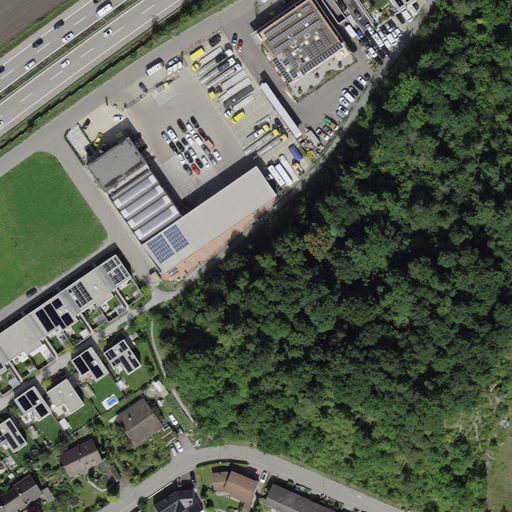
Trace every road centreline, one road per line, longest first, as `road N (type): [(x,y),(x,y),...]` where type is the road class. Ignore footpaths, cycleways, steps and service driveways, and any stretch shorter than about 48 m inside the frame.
road 1 (track): [(119,236),(162,298),(183,288),(314,171),(432,0)]
road 2 (residential): [(382,511),(228,451),(196,456),(109,511)]
road 3 (residential): [(47,134),(119,236),(0,321)]
road 4 (motorway): [(0,117),(162,0)]
road 5 (motorway): [(110,0),(0,79)]
